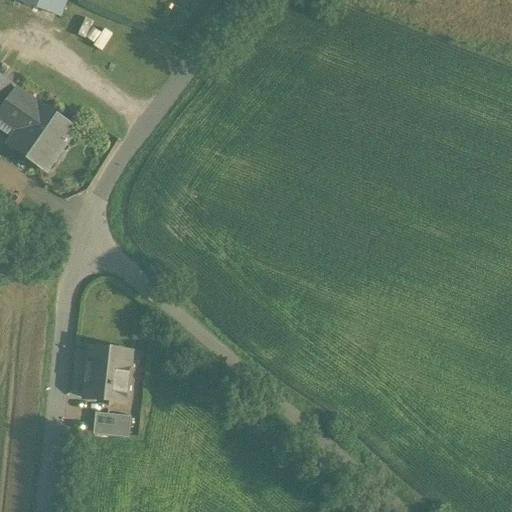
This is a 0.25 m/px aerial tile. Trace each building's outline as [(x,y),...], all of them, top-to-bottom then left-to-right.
[(66,0),(13,0),(60,17),(66,0)] [(0,77),(0,111),(16,89),(0,77)] [(16,89),(0,111),(0,118),(20,133),(39,105),(16,89)] [(74,129),(39,105),(20,133),(10,146),(26,157),(28,153),(43,164),(59,142),(64,145),(74,129)] [(59,142),(43,164),(53,171),(69,148),(64,145),(59,142)] [(148,339),(148,320),(136,320),(136,339),(148,339)] [(131,353),(90,348),(85,399),(125,404),(131,353)] [(131,417),(95,414),(93,435),(128,439),(131,417)]
